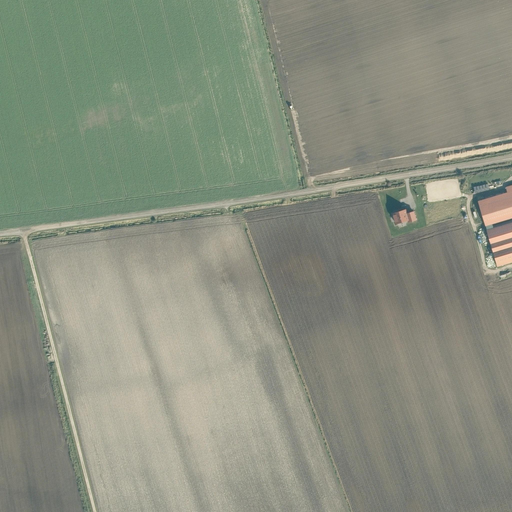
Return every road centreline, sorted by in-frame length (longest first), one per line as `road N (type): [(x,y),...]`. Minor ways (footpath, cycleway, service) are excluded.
road 1 (unclassified): [(0,234),(511,158)]
road 2 (track): [(95,511),(23,232)]
